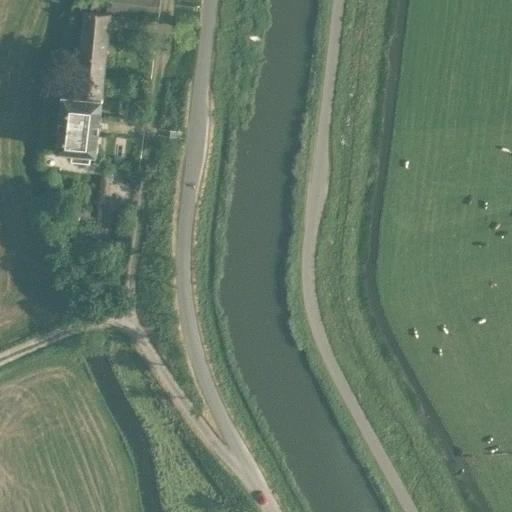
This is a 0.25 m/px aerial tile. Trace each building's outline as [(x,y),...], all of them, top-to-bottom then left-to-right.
[(91,0),(91,5),(110,7),(160,11),(160,0),(91,0)] [(91,5),(85,4),(77,90),(102,92),(110,7),(91,5)] [(97,147),(102,92),(77,90),(64,89),(59,144),(74,145),(73,153),(90,154),(91,147),(97,147)] [(90,206),(77,206),(77,215),(91,215),(90,206)] [(93,270),(119,275),(123,257),(96,252),(93,270)]
